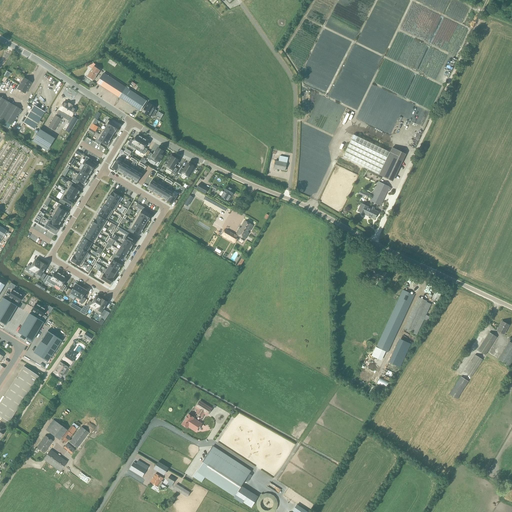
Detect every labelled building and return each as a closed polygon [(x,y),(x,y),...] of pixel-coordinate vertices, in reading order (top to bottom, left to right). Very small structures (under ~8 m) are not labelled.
[(93,80),(99,70),(94,67),(88,76),(93,80)] [(97,82),(109,90),(115,80),(103,73),(97,82)] [(25,93),(31,83),(24,78),(17,89),(25,93)] [(146,101),(126,88),(121,95),(119,97),(140,110),(146,101)] [(0,118),(11,125),(20,109),(0,97),(0,118)] [(60,103),(57,109),(61,112),(60,114),(64,117),(63,120),(64,120),(61,126),(63,127),(70,116),(66,114),(69,109),(60,103)] [(150,117),(151,116),(153,117),(157,111),(154,109),(156,107),(148,103),(144,109),(147,111),(145,114),(150,117)] [(33,106),(23,123),(34,129),(44,112),(33,106)] [(53,131),(62,117),(58,114),(56,117),(54,116),(47,127),(53,131)] [(110,121),(107,126),(115,131),(116,132),(119,127),(113,123),(110,121)] [(107,126),(105,130),(113,135),(115,131),(107,126)] [(40,129),(32,142),(46,151),(54,138),(40,129)] [(105,130),(101,135),(110,140),(113,135),(105,130)] [(97,139),(95,142),(100,145),(102,142),(107,145),(108,143),(109,143),(111,140),(110,140),(101,135),(99,140),(97,139)] [(131,139),(128,145),(131,147),(132,144),(137,148),(143,138),(142,138),(140,136),(140,137),(137,135),(134,141),(131,139)] [(379,175),(390,152),(353,135),(342,157),(379,175)] [(143,138),(137,148),(142,151),(141,153),(144,155),(147,149),(145,148),(148,142),(146,140),(144,139),(143,139),(143,138)] [(150,153),(147,158),(150,160),(152,157),(158,161),(160,158),(161,159),(164,155),(162,154),(164,151),(163,151),(160,149),(158,148),(156,152),(155,151),(153,154),(150,153)] [(405,154),(392,148),(390,152),(379,175),(392,181),(405,154)] [(170,161),(167,166),(173,170),(174,167),(175,167),(177,165),(176,164),(178,160),(177,159),(178,159),(174,157),(171,156),(169,160),(170,161)] [(87,161),(84,165),(92,170),(94,169),(96,166),(95,166),(90,163),(92,160),(87,157),(85,159),(87,161)] [(117,160),(112,168),(116,171),(116,170),(121,163),(117,160)] [(285,171),(287,163),(280,161),(275,160),(274,168),(285,171)] [(121,163),(116,170),(121,173),(125,165),(121,163)] [(181,168),(178,173),(181,175),(182,173),(190,177),(194,168),(193,167),(188,163),(184,169),(181,168)] [(84,165),(81,170),(90,175),(92,170),(84,165)] [(125,165),(121,173),(125,175),(129,167),(125,165)] [(129,167),(125,175),(129,178),(134,170),(129,167)] [(81,170),(79,175),(87,180),(90,175),(81,170)] [(134,170),(129,178),(133,180),(138,172),(134,170)] [(138,172),(133,180),(137,183),(142,175),(138,172)] [(74,178),(72,181),(77,184),(79,182),(84,184),(85,183),(85,184),(87,180),(79,175),(76,179),(74,178)] [(152,181),(147,189),(151,191),(156,184),(152,181)] [(71,186),(68,191),(76,195),(77,194),(78,194),(80,191),(74,188),(76,185),(71,182),(69,185),(71,186)] [(389,191),(391,188),(379,182),(370,200),(381,205),(387,191),(389,191)] [(156,184),(151,191),(156,194),(160,186),(156,184)] [(208,188),(199,184),(196,189),(205,194),(208,188)] [(160,186),(156,194),(160,196),(164,188),(160,186)] [(232,196),(234,191),(227,187),(221,197),(228,201),(231,196),(232,196)] [(164,188),(160,196),(164,199),(169,191),(164,188)] [(361,190),(359,194),(365,197),(368,198),(370,194),(361,190)] [(68,191),(66,195),(74,200),(75,198),(75,199),(77,196),(76,195),(68,191)] [(169,191),(164,199),(168,201),(173,193),(169,191)] [(112,193),(110,197),(118,202),(121,197),(113,192),(112,193)] [(168,201),(172,204),(177,196),(173,193),(168,201)] [(60,199),(59,201),(64,205),(66,202),(71,205),(73,203),(72,202),(73,201),(74,201),(74,200),(66,195),(63,200),(60,199)] [(110,197),(108,201),(116,206),(118,202),(110,197)] [(108,201),(105,205),(113,210),(116,206),(108,201)] [(59,207),(56,212),(64,217),(65,216),(65,217),(67,213),(67,212),(62,209),(64,206),(59,203),(57,206),(59,207)] [(374,219),(378,212),(361,203),(357,211),(374,219)] [(104,204),(102,209),(110,214),(112,210),(104,204)] [(143,210),(140,215),(148,220),(149,218),(150,218),(152,215),(146,212),(148,209),(142,206),(141,209),(143,210)] [(102,209),(99,214),(107,219),(110,214),(102,209)] [(56,212),(53,216),(62,221),(64,217),(56,212)] [(98,215),(95,220),(103,225),(106,220),(98,215)] [(140,215),(137,220),(145,224),(148,220),(140,215)] [(53,216),(51,221),(59,226),(62,221),(53,216)] [(95,220),(92,224),(93,224),(101,229),(103,225),(95,220)] [(137,220),(134,224),(143,229),(145,224),(137,220)] [(46,225),(44,228),(49,231),(51,228),(56,231),(59,226),(51,221),(48,226),(46,225)] [(253,226),(245,221),(242,226),(243,226),(241,229),(240,228),(236,234),(238,235),(237,236),(225,230),(222,235),(235,243),(238,237),(239,238),(240,236),(245,239),(249,233),(247,232),(248,230),(250,231),(253,226)] [(93,224),(90,228),(98,233),(101,229),(93,224)] [(129,228),(128,231),(133,234),(135,231),(140,234),(141,232),(142,232),(143,229),(134,224),(131,229),(129,228)] [(90,228),(88,232),(96,237),(98,233),(90,228)] [(88,232),(85,237),(93,242),(96,237),(88,232)] [(127,236),(125,241),(133,245),(134,244),(135,244),(136,242),(136,241),(131,238),(132,235),(127,232),(125,235),(127,236)] [(84,238),(81,243),(89,248),(92,243),(84,238)] [(125,241),(122,245),(130,250),(133,245),(125,241)] [(81,243),(78,248),(87,252),(89,248),(81,243)] [(122,245),(119,249),(128,254),(130,250),(122,245)] [(79,248),(77,252),(85,257),(88,253),(87,252),(79,248)] [(114,253),(112,256),(118,259),(119,257),(124,260),(125,258),(126,259),(128,255),(127,255),(128,254),(119,249),(116,255),(114,253)] [(77,252),(75,256),(83,261),(85,257),(77,252)] [(72,260),(72,261),(80,266),(83,261),(75,256),(74,256),(72,260)] [(113,260),(110,265),(118,270),(119,270),(120,268),(120,267),(121,265),(116,262),(118,259),(112,256),(111,259),(113,260)] [(244,260),(240,257),(235,265),(239,268),(244,260)] [(28,264),(25,270),(28,271),(30,269),(36,272),(41,263),(40,263),(40,262),(37,260),(36,260),(34,263),(33,263),(31,266),(28,264)] [(41,263),(36,272),(41,276),(40,278),(43,280),(46,275),(43,273),(45,270),(44,270),(47,266),(44,264),(42,263),(41,262),(41,263)] [(110,265),(107,270),(115,275),(118,270),(110,265)] [(384,281),(388,273),(377,267),(373,265),(370,272),(375,274),(374,276),(384,281)] [(105,271),(98,266),(92,275),(98,278),(100,274),(102,276),(105,271)] [(107,270),(104,275),(112,280),(115,275),(107,270)] [(46,282),(49,284),(50,281),(56,284),(61,275),(57,272),(56,272),(54,276),(54,275),(52,277),(53,278),(52,278),(49,277),(46,282)] [(61,275),(56,284),(61,288),(59,290),(62,292),(63,291),(65,286),(63,285),(63,284),(65,282),(64,282),(67,278),(66,278),(62,275),(62,276),(61,275)] [(99,278),(98,280),(103,284),(105,281),(110,284),(112,281),(111,281),(112,280),(104,275),(102,279),(99,278)] [(70,289),(66,294),(69,296),(71,293),(76,297),(81,287),(77,284),(77,285),(76,284),(74,288),(73,290),(72,291),(70,289)] [(81,287),(76,297),(81,300),(80,302),(82,304),(86,299),(83,297),(83,296),(84,296),(85,294),(87,291),(86,290),(82,288),(81,287)] [(6,293),(3,297),(10,301),(12,298),(18,302),(22,295),(12,289),(9,294),(6,293)] [(387,352),(414,295),(403,290),(377,347),(387,352)] [(89,301),(86,306),(89,308),(91,305),(96,309),(102,299),(101,299),(97,297),(96,296),(94,300),(94,299),(92,302),(89,301)] [(427,321),(429,317),(426,315),(431,304),(427,302),(427,301),(418,297),(404,329),(417,335),(424,319),(426,320),(427,321)] [(3,298),(0,302),(0,321),(5,325),(17,306),(3,298)] [(102,299),(96,309),(102,312),(100,315),(103,317),(107,311),(104,310),(106,307),(105,306),(107,302),(105,301),(103,299),(102,299)] [(36,303),(33,309),(39,313),(37,316),(38,317),(44,321),(46,317),(43,314),(46,309),(36,303)] [(72,303),(70,306),(80,312),(82,309),(72,303)] [(29,314),(17,333),(31,340),(43,322),(29,314)] [(504,334),(509,325),(502,321),(497,330),(504,334)] [(47,331),(33,352),(47,362),(61,340),(47,331)] [(86,332),(83,336),(90,341),(93,337),(86,332)] [(486,356),(495,336),(486,332),(477,352),(486,356)] [(411,344),(399,338),(388,362),(400,367),(411,344)] [(509,367),(511,361),(511,346),(503,363),(509,367)] [(70,364),(74,359),(66,354),(63,359),(70,364)] [(470,378),(482,360),(474,355),(462,373),(470,378)] [(54,372),(60,377),(68,366),(64,364),(65,363),(62,360),(54,372)] [(0,416),(9,422),(39,376),(23,367),(0,402),(0,416)] [(456,399),(467,381),(460,377),(450,395),(456,399)] [(211,409),(199,401),(195,408),(198,410),(197,413),(202,416),(203,413),(207,415),(211,409)] [(195,432),(201,424),(188,414),(181,424),(186,428),(187,426),(195,432)] [(60,440),(67,430),(53,420),(46,430),(60,440)] [(66,443),(76,429),(78,427),(73,423),(61,440),(66,443)] [(77,448),(89,433),(81,427),(69,442),(77,448)] [(45,453),(52,441),(45,435),(36,448),(45,453)] [(71,454),(75,450),(67,443),(64,447),(71,454)] [(250,471),(212,447),(197,471),(252,507),(258,497),(241,486),(245,480),(247,481),(251,475),(249,473),(250,471)] [(59,471),(66,462),(50,450),(43,459),(59,471)] [(165,475),(169,469),(169,468),(158,461),(158,463),(155,468),(165,475)] [(142,476),(147,469),(134,462),(130,469),(142,476)] [(159,487),(162,481),(163,478),(156,474),(150,482),(159,487)] [(173,484),(176,479),(170,476),(167,480),(173,484)] [(190,492),(177,484),(173,490),(178,493),(178,492),(187,497),(190,492)] [(283,496),(274,511),(285,511),(288,508),(294,510),(298,503),(283,496)]
